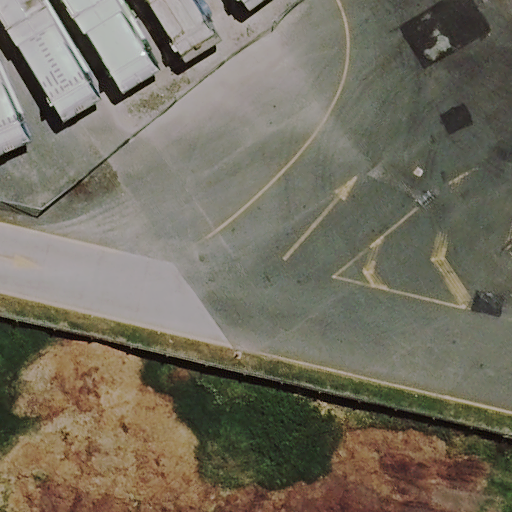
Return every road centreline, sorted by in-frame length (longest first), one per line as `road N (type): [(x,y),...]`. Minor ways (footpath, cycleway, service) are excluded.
road 1 (unknown): [(511,86),(430,180),(326,229),(157,251),(0,192)]
road 2 (track): [(182,511),(0,463)]
